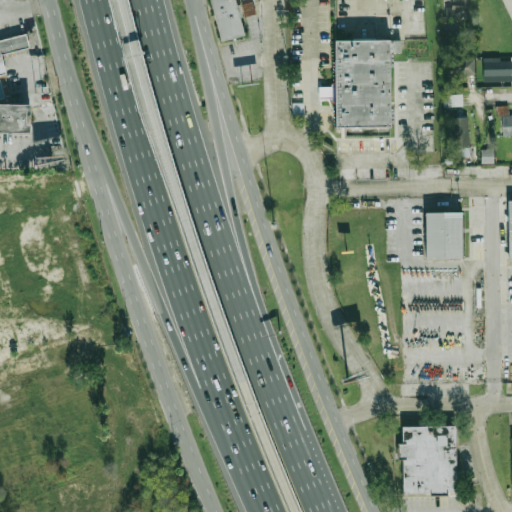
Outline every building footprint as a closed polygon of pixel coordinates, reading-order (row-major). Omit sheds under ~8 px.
[(207,0),(237,0),(247,35),(220,43),(207,0)] [(470,0),(450,0),(450,19),(470,19),(470,0)] [(0,38),(26,31),(29,45),(0,52),(0,38)] [(331,38),(388,38),(390,123),(332,124),(331,38)] [(0,52),(5,70),(0,71),(0,102),(30,102),(29,130),(0,129),(0,52)] [(475,59),(445,59),(445,76),(475,76),(475,59)] [(511,76),(511,60),(491,60),(491,76),(511,76)] [(319,86),(318,99),(334,99),(334,86),(319,86)] [(444,107),(462,106),(462,94),(443,95),(444,107)] [(511,114),(502,114),(502,135),(511,134),(511,114)] [(452,155),(469,155),(468,117),(450,118),(452,155)] [(346,127),(346,135),(356,135),(390,136),(390,128),(346,127)] [(481,163),(494,163),(494,149),(481,149),(481,163)] [(422,211),(463,210),(464,255),(424,256),(422,211)] [(401,425),(457,426),(456,492),(401,492),(401,425)]
